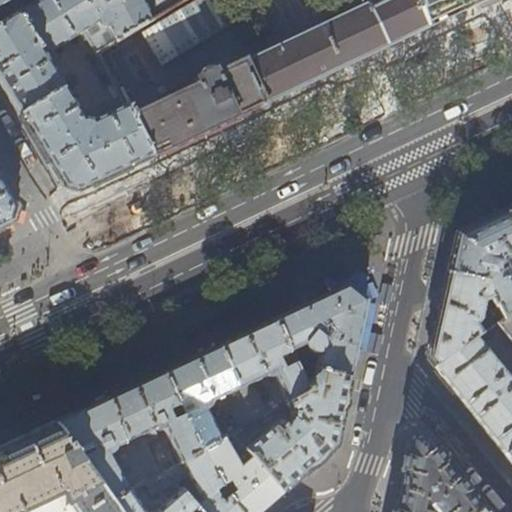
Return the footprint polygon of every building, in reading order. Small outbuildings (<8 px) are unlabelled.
[(42,0),(16,16),(7,2),(7,0),(0,0),(0,83),(14,107),(61,184),(63,188),(78,193),(124,171),(151,158),(126,110),(120,97),(116,99),(113,104),(112,107),(114,112),(92,123),(89,121),(87,120),(84,120),(82,121),(43,56),(81,34),(95,56),(96,55),(115,44),(186,0),(142,0),(142,1),(141,0),(42,0)] [(126,110),(151,158),(203,133),(369,56),(384,48),(362,0),(352,0),(358,11),(217,77),(215,71),(213,72),(207,71),(205,71),(203,72),(198,76),(197,80),(160,97),(163,103),(135,116),(130,108),(126,110)] [(225,0),(195,0),(140,34),(160,67),(238,20),(225,0)] [(362,0),(384,48),(427,28),(414,0),(362,0)] [(414,0),(427,28),(468,9),(485,0),(414,0)] [(115,44),(96,55),(112,86),(114,85),(115,88),(124,83),(110,56),(119,51),(115,44)] [(0,180),(0,229),(13,223),(17,208),(0,180)] [(506,211),(511,208),(511,193),(500,199),(506,211)] [(511,260),(511,227),(505,212),(482,222),(455,235),(446,274),(485,282),(493,298),(497,307),(503,320),(511,314),(511,277),(505,264),(511,260)] [(348,270),(324,282),(330,294),(347,286),(357,295),(366,302),(356,348),(361,349),(372,299),(366,284),(348,270)] [(485,282),(446,274),(437,318),(427,360),(434,369),(475,340),(496,325),(503,320),(497,307),(481,314),(484,302),(493,298),(485,282)] [(273,321),(296,369),(301,370),(312,354),(317,356),(317,358),(314,358),(313,361),(316,362),(314,373),(315,373),(349,381),(356,349),(356,348),(366,302),(357,295),(347,286),(330,294),(305,306),(273,321)] [(511,314),(503,320),(496,325),(511,344),(511,314)] [(247,333),(218,347),(255,423),(281,408),(278,401),(271,405),(272,408),(267,410),(253,382),(267,376),(270,378),(274,378),(288,404),(308,393),(305,386),(296,369),(273,321),(247,333)] [(511,384),(475,340),(434,369),(455,394),(470,413),(505,456),(511,450),(511,384)] [(189,361),(162,373),(201,453),(221,442),(206,411),(209,407),(211,402),(215,400),(221,412),(230,408),(239,427),(230,431),(232,435),(241,430),(255,423),(218,347),(189,361)] [(138,385),(107,399),(147,483),(162,475),(147,443),(159,438),(155,430),(156,429),(160,430),(164,430),(181,464),(201,453),(162,373),(138,385)] [(337,435),(349,381),(315,373),(310,384),(305,386),(308,393),(288,404),(286,405),(293,411),(293,424),(288,428),(280,422),(252,445),(241,430),(232,435),(231,436),(245,452),(282,493),(307,472),(334,448),(335,445),(337,435)] [(86,410),(54,424),(112,503),(132,492),(145,484),(147,483),(107,399),(86,410)] [(7,447),(0,449),(0,511),(117,511),(112,503),(54,424),(44,429),(7,447)] [(436,511),(479,511),(484,508),(453,470),(426,436),(411,440),(405,466),(395,511),(421,511),(425,499),(428,505),(430,505),(436,511)] [(223,440),(221,442),(201,453),(221,488),(230,483),(235,493),(228,499),(239,511),(259,511),(260,511),(282,493),(245,452),(242,455),(241,460),(244,465),(239,470),(223,440)] [(201,453),(181,464),(165,473),(174,484),(189,477),(203,501),(195,509),(198,511),(239,511),(228,499),(221,488),(201,453)] [(165,473),(162,475),(147,483),(145,484),(152,497),(170,487),(176,494),(164,505),(163,504),(153,511),(145,511),(144,511),(133,496),(134,496),(132,492),(112,503),(117,511),(198,511),(195,509),(174,484),(165,473)]
